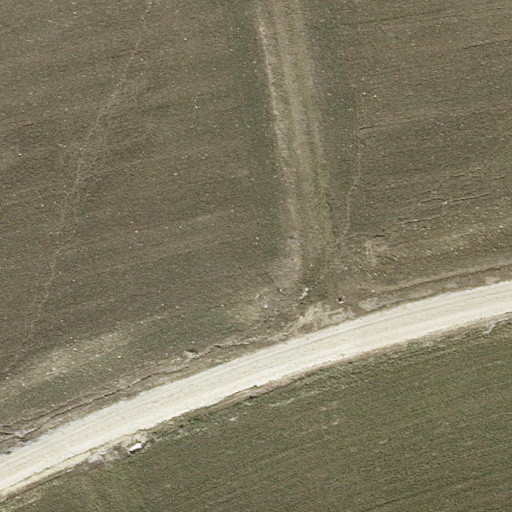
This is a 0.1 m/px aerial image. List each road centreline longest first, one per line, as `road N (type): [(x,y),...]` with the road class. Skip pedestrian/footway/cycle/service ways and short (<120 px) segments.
road 1 (track): [(0,477),(323,343),(511,296)]
road 2 (track): [(323,343),(277,0)]
